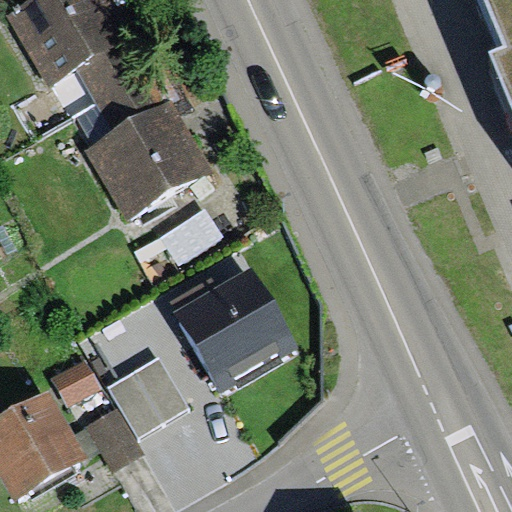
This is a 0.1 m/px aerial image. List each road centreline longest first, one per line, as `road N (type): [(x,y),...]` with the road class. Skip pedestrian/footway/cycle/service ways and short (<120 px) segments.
road 1 (primary): [(444,418),(251,0)]
road 2 (residential): [(444,418),(264,511)]
